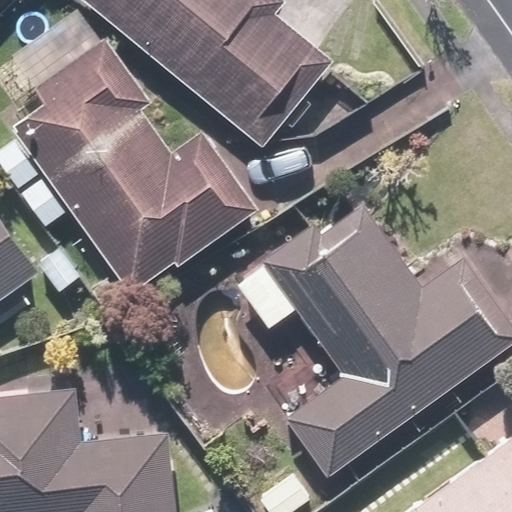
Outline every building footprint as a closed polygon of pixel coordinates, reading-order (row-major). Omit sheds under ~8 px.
[(276,0),(101,0),(269,140),(341,55),(276,0)] [(55,93),(20,118),(142,283),(180,255),(185,261),(267,201),(208,122),(178,145),(146,102),(161,91),(115,29),(46,80),(55,93)] [(0,300),(2,302),(53,265),(0,192),(0,300)] [(380,210),(368,219),(358,206),(344,217),(333,202),(269,249),(275,258),(245,280),(274,320),(304,298),(351,363),(291,408),(336,469),(511,338),(511,305),(469,248),(430,277),(380,210)] [(87,432),(84,390),(0,395),(0,511),(183,511),(178,427),(87,432)] [(511,511),(511,432),(400,511),(511,511)]
